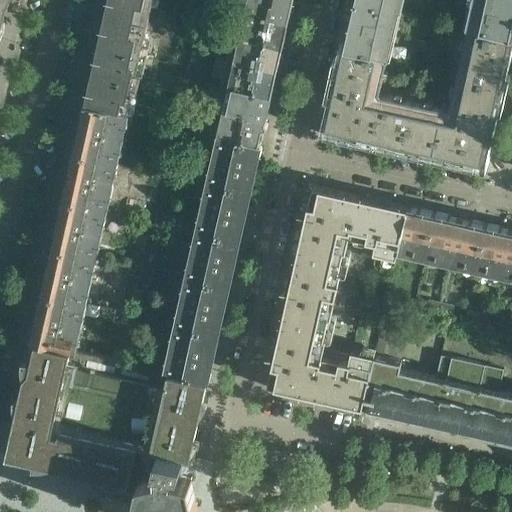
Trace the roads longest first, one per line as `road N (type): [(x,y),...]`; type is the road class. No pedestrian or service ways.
road 1 (residential): [(341,443),(237,420),(297,155)]
road 2 (unclassified): [(57,0),(0,244)]
road 3 (residential): [(511,200),(297,155)]
road 4 (residential): [(297,155),(329,0)]
